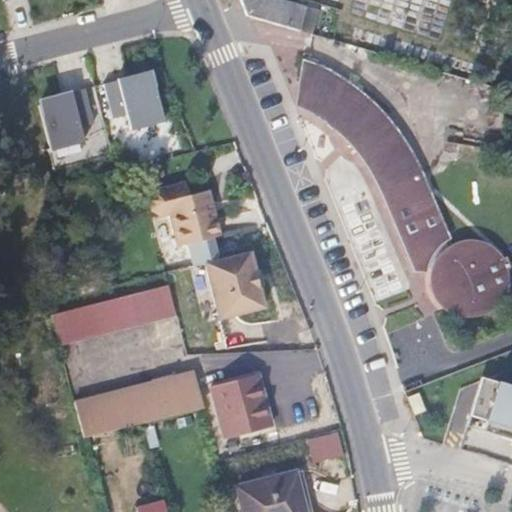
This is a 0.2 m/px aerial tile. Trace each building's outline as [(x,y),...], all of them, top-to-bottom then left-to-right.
[(241,0),(248,15),(299,30),(306,8),(282,0),(241,0)] [(320,5),(316,23),(330,27),(335,9),(320,5)] [(430,265),(434,267),(441,257),(449,249),(459,243),(429,170),(425,160),(420,151),(416,143),(404,125),(399,117),(394,111),(388,105),(382,99),(366,88),(355,81),(347,76),(340,73),(332,69),(300,57),(298,102),(313,109),(328,117),(337,124),(349,133),(355,139),(361,145),(371,158),(379,169),(383,177),(387,184),(390,192),(420,267),(428,268),(430,265)] [(132,129),(165,120),(153,75),(119,84),(118,79),(104,83),(113,117),(127,113),(132,129)] [(41,106),(52,150),(86,141),(82,126),(96,122),(87,89),(73,92),(74,97),(41,106)] [(221,234),(209,188),(189,194),(185,181),(154,190),(149,199),(152,210),(162,215),(170,213),(179,245),(221,234)] [(441,257),(434,267),(432,273),(437,277),(442,283),(445,290),(446,297),(446,304),(445,311),(452,316),(460,319),(468,320),(477,320),(485,318),(492,313),(499,308),(504,301),(507,293),(509,285),(509,277),(507,268),(504,260),(498,254),(491,248),(484,244),(476,242),(467,241),(459,243),(449,249),(441,257)] [(265,306),(251,251),(192,265),(206,321),(265,306)] [(439,305),(445,311),(446,304),(446,297),(445,290),(442,283),(437,277),(432,273),(431,281),(432,289),(434,298),(439,305)] [(120,329),(177,314),(170,284),(112,300),(120,329)] [(75,341),(120,329),(112,300),(67,312),(75,341)] [(66,345),(75,341),(67,312),(58,315),(66,345)] [(227,340),(218,343),(219,350),(229,348),(227,340)] [(192,372),(134,386),(144,424),(202,409),(192,372)] [(258,376),(213,386),(226,439),(271,427),(258,376)] [(511,387),(500,384),(480,378),(474,394),(458,450),(473,454),(511,466),(511,387)] [(134,386),(75,402),(84,439),(144,424),(134,386)] [(345,456),(338,431),(303,441),(309,465),(345,456)] [(298,473),(239,488),(244,511),(307,511),(307,510),(298,473)] [(138,511),(167,511),(164,500),(137,508),(138,511)]
